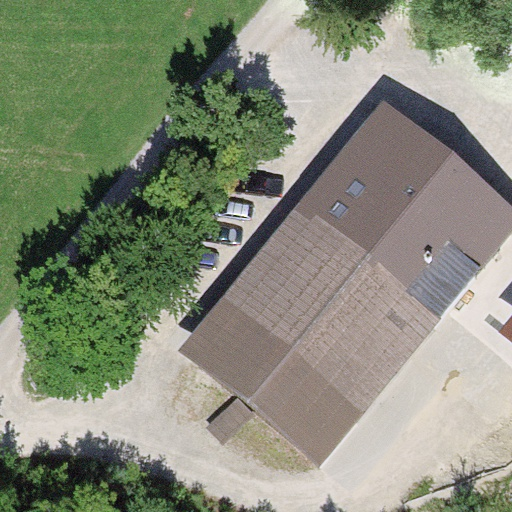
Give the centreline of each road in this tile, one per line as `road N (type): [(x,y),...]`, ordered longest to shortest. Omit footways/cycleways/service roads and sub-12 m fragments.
road 1 (unclassified): [(0,373),(323,0)]
road 2 (track): [(511,52),(304,29)]
